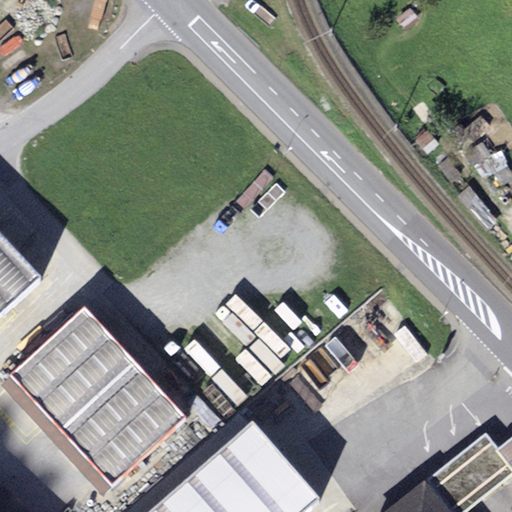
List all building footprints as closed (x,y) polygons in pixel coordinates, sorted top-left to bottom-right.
[(0,313),(40,276),(0,232),(0,313)] [(86,308),(4,382),(105,494),(188,419),(86,308)] [(150,511),(305,511),(320,499),(254,423),(150,511)] [(430,480),(456,511),(466,511),(511,475),(511,466),(499,451),(487,434),(430,480)] [(511,466),(511,440),(499,451),(511,466)] [(451,511),(427,482),(387,511),(451,511)]
